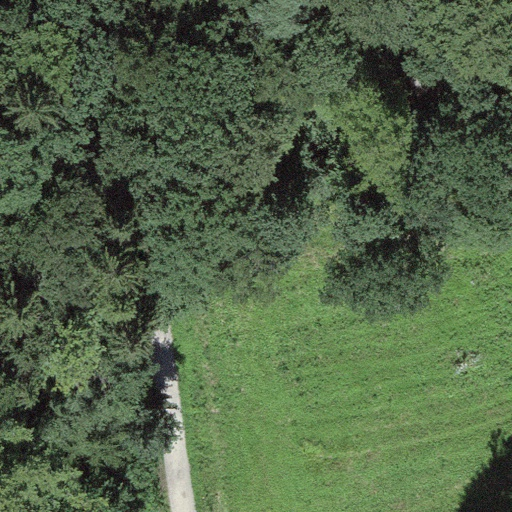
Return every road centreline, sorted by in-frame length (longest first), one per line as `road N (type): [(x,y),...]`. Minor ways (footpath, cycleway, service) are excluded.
road 1 (track): [(134,105),(146,277),(185,511)]
road 2 (track): [(134,105),(0,99)]
